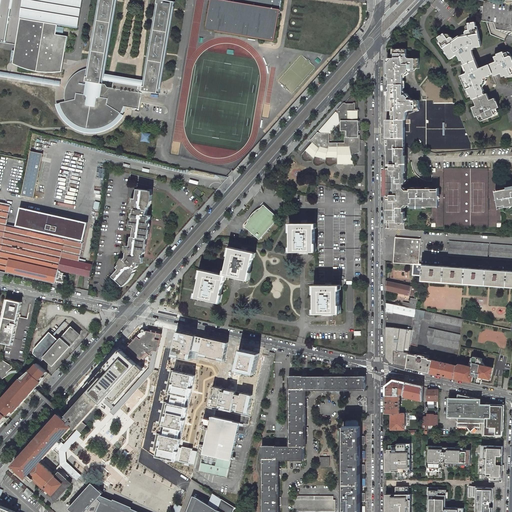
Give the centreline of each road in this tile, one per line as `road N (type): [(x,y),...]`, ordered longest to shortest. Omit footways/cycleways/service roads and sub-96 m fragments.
road 1 (secondary): [(377,16),(123,309)]
road 2 (secondary): [(137,313),(377,46)]
road 3 (tertiary): [(376,366),(377,46)]
road 4 (tertiary): [(376,366),(137,313)]
road 5 (secondary): [(0,465),(137,313)]
road 6 (secondary): [(123,309),(0,446)]
road 7 (tertiary): [(376,511),(376,366)]
road 8 (tertiary): [(511,399),(376,366)]
road 9 (tertiary): [(123,309),(0,282)]
